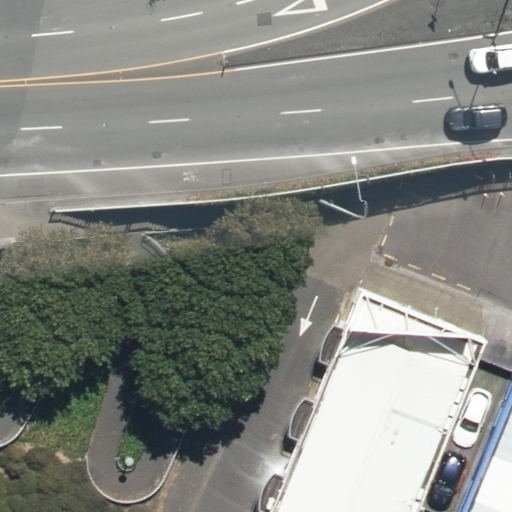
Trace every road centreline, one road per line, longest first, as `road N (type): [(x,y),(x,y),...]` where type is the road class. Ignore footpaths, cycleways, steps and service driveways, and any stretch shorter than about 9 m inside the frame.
road 1 (secondary): [(511,92),(0,129)]
road 2 (unclassified): [(511,281),(356,228),(216,511)]
road 3 (secondary): [(0,37),(229,0)]
